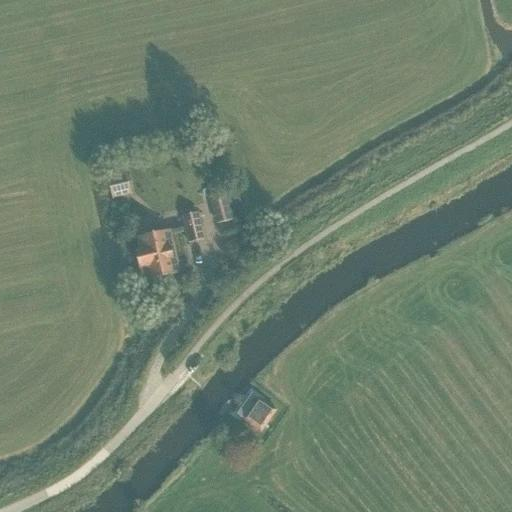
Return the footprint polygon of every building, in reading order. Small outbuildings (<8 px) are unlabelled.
[(130,194),(124,173),(106,177),(112,199),(130,194)] [(232,220),(225,192),(208,196),(215,224),(232,220)] [(189,243),(203,240),(197,214),(182,217),(189,243)] [(147,280),(179,272),(169,231),(137,239),(140,250),(135,251),(139,269),(144,268),(147,280)] [(270,418),(275,410),(258,398),(243,420),(261,432),(270,418)]
